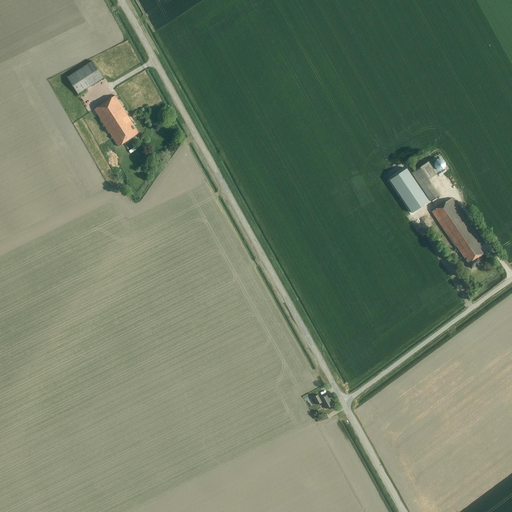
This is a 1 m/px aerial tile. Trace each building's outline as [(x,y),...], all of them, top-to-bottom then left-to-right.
[(78,94),(104,78),(93,61),(67,77),(78,94)] [(119,147),(138,133),(133,125),(134,125),(115,96),(95,109),(113,139),(117,145),(119,147)] [(440,170),(441,170),(442,170),(443,169),(444,169),(444,168),(445,167),(445,165),(445,163),(444,162),(444,161),(443,160),(441,160),(440,159),(439,159),(438,160),(437,160),(436,161),(435,162),(435,163),(434,164),(434,165),(434,166),(434,167),(435,168),(436,169),(437,170),(438,170),(440,170)] [(430,201),(439,195),(429,180),(437,174),(428,161),(411,173),(430,201)] [(412,213),(429,202),(406,169),(390,180),(412,213)] [(481,261),(484,259),(481,255),(484,253),(481,249),(482,242),(451,198),(432,211),(456,246),(457,246),(468,262),(468,263),(471,268),(475,265),(476,266),(482,262),(481,261)] [(326,409),(333,405),(327,395),(321,399),(318,395),(313,398),(317,405),(322,402),(326,409)]
